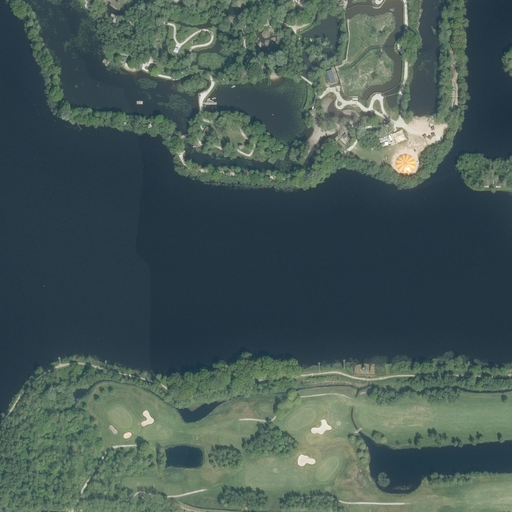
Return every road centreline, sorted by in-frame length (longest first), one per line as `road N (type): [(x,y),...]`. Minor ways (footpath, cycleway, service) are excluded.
road 1 (track): [(455,0),(456,100),(443,126)]
road 2 (track): [(75,502),(203,490)]
road 3 (track): [(239,419),(270,421),(280,403),(299,397),(353,400)]
